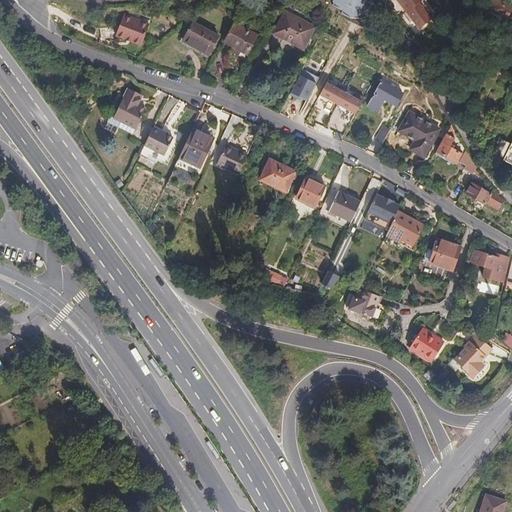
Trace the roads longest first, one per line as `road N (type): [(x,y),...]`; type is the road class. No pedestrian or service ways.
road 1 (residential): [(23,21),(79,55),(296,129),(511,246)]
road 2 (trunk): [(423,406),(384,363),(241,327),(205,310),(134,246)]
road 3 (trunk): [(96,243),(276,511)]
road 4 (trunk): [(285,474),(292,399),(326,373),(353,371),(396,397),(436,493)]
road 5 (trunk): [(285,474),(134,246)]
road 6 (residential): [(386,0),(478,168),(511,206)]
road 7 (trunk): [(134,246),(0,67)]
road 8 (secondary): [(199,511),(107,368)]
road 9 (trunk): [(0,111),(96,243)]
road 10 (secondary): [(107,368),(66,310),(0,270)]
road 11 (secondary): [(0,282),(38,304),(107,368)]
road 12 (trunk): [(0,150),(77,237),(96,243)]
